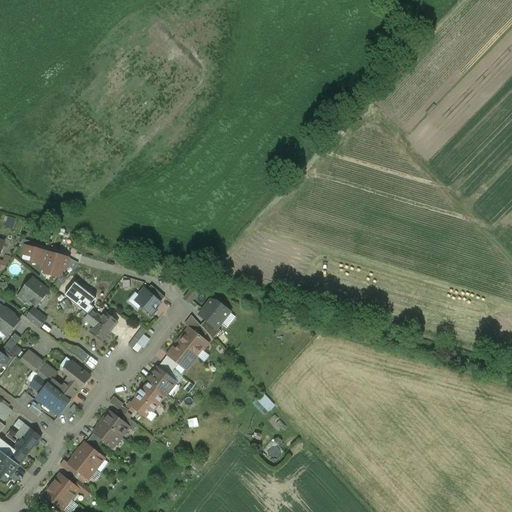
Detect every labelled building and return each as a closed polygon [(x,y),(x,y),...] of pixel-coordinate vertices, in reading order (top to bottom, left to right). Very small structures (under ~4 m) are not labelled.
[(9,217),(7,228),(15,229),(17,218),(9,217)] [(35,244),(23,240),(20,246),(25,247),(26,247),(34,249),(35,244)] [(34,249),(26,247),(25,247),(23,256),(32,258),(34,261),(33,263),(43,266),(47,253),(34,249)] [(43,266),(42,271),(45,272),(48,275),(52,277),(58,256),(47,253),(43,266)] [(69,259),(58,256),(52,277),(57,278),(62,275),(64,270),(66,271),(69,259)] [(49,292),(33,279),(23,293),(30,299),(28,301),(37,307),(49,292)] [(0,282),(0,291),(8,292),(8,283),(0,282)] [(165,298),(152,286),(147,291),(161,303),(165,298)] [(84,299),(71,289),(65,297),(78,307),(84,299)] [(147,291),(145,289),(138,298),(139,298),(141,306),(140,306),(152,316),(158,310),(157,309),(162,303),(161,303),(147,291)] [(95,308),(84,299),(78,307),(89,315),(93,310),(93,311),(95,308)] [(207,321),(217,329),(217,328),(230,313),(218,303),(211,301),(200,315),(207,321)] [(0,305),(0,326),(10,313),(0,305)] [(46,320),(34,310),(27,319),(40,329),(46,320)] [(93,311),(93,310),(89,315),(98,323),(102,318),(93,311)] [(10,313),(0,326),(0,330),(8,337),(20,321),(10,313)] [(118,323),(106,313),(102,318),(98,323),(110,332),(118,323)] [(98,323),(89,315),(85,320),(94,328),(98,323)] [(202,330),(191,318),(185,326),(190,330),(197,336),(202,330)] [(217,329),(207,321),(201,326),(213,339),(221,332),(217,328),(217,329)] [(110,332),(98,323),(94,328),(91,333),(103,342),(110,333),(110,332)] [(143,328),(129,346),(133,350),(147,331),(143,328)] [(190,330),(185,337),(183,337),(179,343),(181,345),(183,346),(196,357),(197,356),(198,357),(209,344),(203,340),(197,336),(190,330)] [(202,330),(197,336),(203,340),(206,335),(202,330)] [(15,334),(7,348),(20,356),(24,349),(18,345),(22,338),(15,334)] [(58,345),(45,334),(38,343),(51,353),(58,345)] [(181,345),(177,350),(174,348),(168,356),(179,365),(181,366),(184,363),(190,367),(198,357),(197,356),(196,357),(183,346),(181,345)] [(91,357),(79,348),(73,355),(85,364),(91,357)] [(16,358),(7,351),(3,356),(8,359),(4,364),(9,368),(16,358)] [(43,363),(29,352),(21,362),(34,372),(35,373),(42,364),(43,363)] [(179,365),(168,356),(163,363),(174,371),(179,365)] [(174,371),(163,363),(158,369),(169,378),(174,371)] [(90,377),(73,364),(65,373),(71,378),(67,383),(79,392),(90,377)] [(57,376),(47,367),(39,376),(49,384),(59,392),(63,387),(54,380),(57,376)] [(169,378),(158,369),(149,381),(167,395),(176,383),(169,378)] [(35,373),(34,372),(27,380),(32,384),(39,376),(35,373)] [(39,376),(32,384),(31,386),(42,394),(49,384),(39,376)] [(133,405),(131,403),(128,408),(134,412),(136,410),(146,418),(151,411),(153,413),(167,395),(149,381),(148,381),(150,383),(145,389),(147,391),(145,393),(142,390),(139,394),(140,396),(133,405)] [(67,383),(63,387),(59,392),(71,402),(79,392),(67,383)] [(59,392),(49,384),(42,394),(37,399),(59,417),(71,402),(59,392)] [(266,416),(277,405),(265,393),(254,404),(266,416)] [(124,405),(115,398),(110,404),(119,411),(122,406),(123,406),(124,405)] [(2,403),(0,405),(0,418),(5,422),(13,411),(2,403)] [(32,405),(29,410),(38,417),(42,413),(32,405)] [(123,406),(122,406),(119,411),(125,416),(126,416),(129,412),(123,406)] [(153,413),(151,411),(146,418),(152,422),(157,416),(153,413)] [(121,421),(111,413),(106,419),(107,419),(103,424),(121,438),(129,428),(130,428),(121,421)] [(126,416),(125,416),(121,421),(130,428),(129,428),(133,432),(138,426),(126,416)] [(121,438),(103,424),(100,428),(99,427),(94,433),(95,434),(104,441),(113,448),(121,438)] [(30,429),(17,446),(29,455),(42,438),(30,429)] [(104,441),(95,434),(90,439),(100,446),(104,441)] [(0,439),(0,450),(1,451),(8,457),(13,450),(0,439)] [(100,446),(90,439),(86,444),(96,452),(100,446)] [(86,444),(81,450),(82,451),(78,455),(96,469),(105,459),(96,452),(86,444)] [(28,457),(15,447),(13,450),(8,457),(20,466),(28,457)] [(20,466),(8,457),(1,451),(0,453),(0,481),(2,482),(7,476),(10,479),(20,466)] [(96,469),(78,455),(75,459),(74,459),(69,465),(74,468),(79,473),(88,480),(96,469)] [(69,465),(65,461),(60,466),(70,474),(74,468),(69,465)] [(79,473),(74,468),(70,474),(75,478),(79,473)] [(75,487),(61,475),(53,486),(54,486),(72,501),(79,491),(80,490),(75,487)] [(93,492),(79,481),(75,487),(80,490),(79,491),(88,498),(93,492)] [(72,501),(54,486),(50,491),(49,490),(45,496),(59,507),(63,511),(64,511),(72,501)] [(66,510),(68,511),(73,511),(79,506),(74,501),(66,510)]
